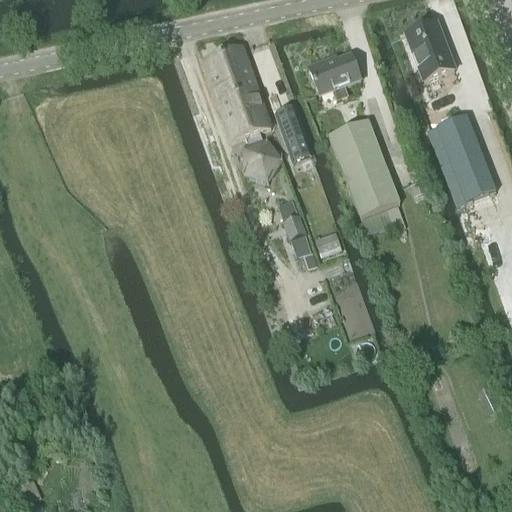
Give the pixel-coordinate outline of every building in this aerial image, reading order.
[(453,76),(435,28),(404,40),(422,87),(453,76)] [(216,101),(253,87),(243,57),(205,71),(216,101)] [(342,92),(359,86),(349,59),(335,65),(334,61),(307,71),(319,101),(332,96),(335,104),(346,100),(342,92)] [(253,87),(216,101),(233,148),(247,143),(251,156),(245,158),(246,181),(269,188),(282,168),(267,150),(265,151),(260,138),(270,134),(253,87)] [(306,150),(292,113),(274,119),(287,156),(306,150)] [(466,121),(428,136),(457,211),(495,196),(466,121)] [(360,224),(398,208),(367,127),(328,142),(360,224)] [(422,186),(410,190),(414,202),(427,197),(422,186)] [(305,241),(298,222),(281,228),(288,247),(305,241)] [(337,243),(318,250),(322,262),(341,255),(337,243)] [(312,257),(304,260),(309,274),(317,272),(312,257)] [(488,418),(502,411),(491,390),(477,398),(488,418)] [(34,487),(14,496),(21,511),(24,511),(42,504),(34,487)]
